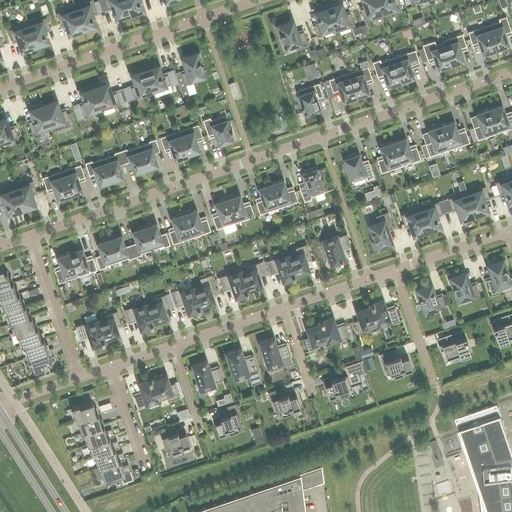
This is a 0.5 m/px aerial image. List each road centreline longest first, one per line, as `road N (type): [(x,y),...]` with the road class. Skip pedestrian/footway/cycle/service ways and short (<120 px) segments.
road 1 (residential): [(29,238),(511,72)]
road 2 (residential): [(259,0),(0,88)]
road 3 (residential): [(29,238),(79,378)]
road 4 (residential): [(394,271),(435,388)]
road 5 (secondary): [(64,511),(0,409)]
